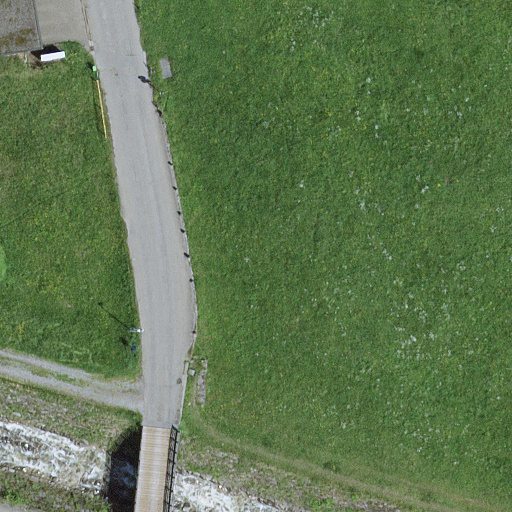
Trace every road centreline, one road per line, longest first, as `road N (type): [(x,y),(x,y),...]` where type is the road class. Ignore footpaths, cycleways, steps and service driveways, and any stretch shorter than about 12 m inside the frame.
road 1 (tertiary): [(110,0),(154,238),(165,378),(150,511)]
road 2 (track): [(0,359),(164,404)]
